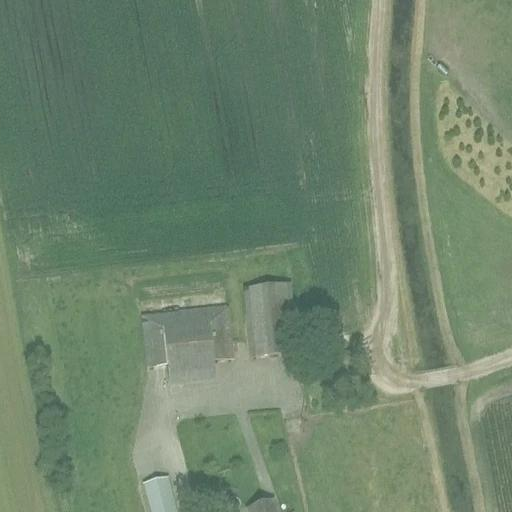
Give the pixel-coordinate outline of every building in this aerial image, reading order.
[(197,304),(228,302),(227,285),(196,287),(197,304)] [(297,357),(290,286),(245,291),(251,361),(297,357)] [(233,363),(228,309),(142,318),(148,372),(168,370),(168,375),(218,370),(218,365),(233,363)] [(400,458),(422,455),(416,409),(394,412),(400,458)] [(145,487),(151,511),(178,511),(171,481),(145,487)]
